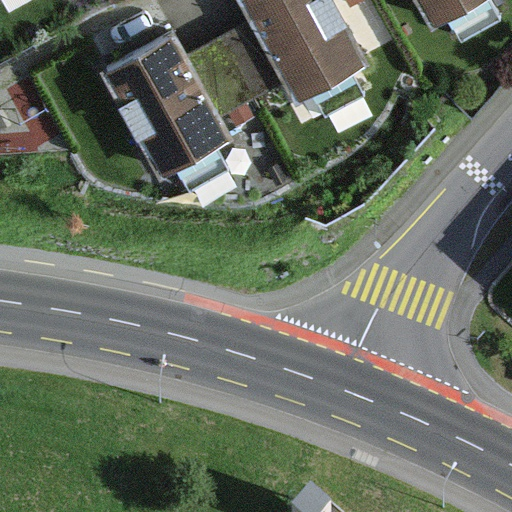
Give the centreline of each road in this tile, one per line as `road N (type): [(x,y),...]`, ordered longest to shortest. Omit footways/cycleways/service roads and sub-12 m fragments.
road 1 (secondary): [(357,394),(165,332),(0,300)]
road 2 (residential): [(357,394),(434,248),(511,158)]
road 3 (secondary): [(511,465),(357,394)]
